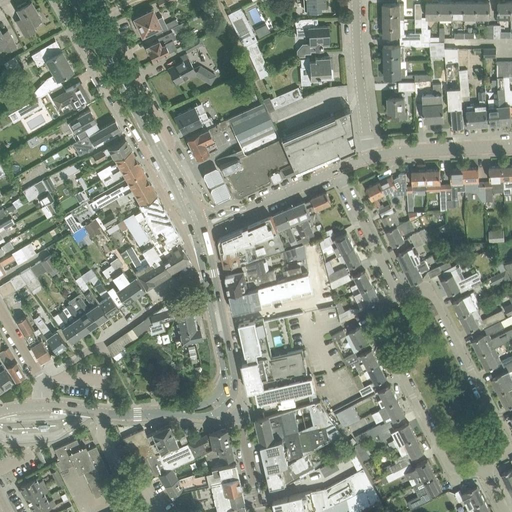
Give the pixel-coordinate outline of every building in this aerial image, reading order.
[(325,0),(305,0),(306,12),(321,11),(321,7),(326,6),(325,0)] [(427,1),(427,18),(440,18),(440,1),(439,1),(439,0),(438,0),(432,0),(432,1),(427,1)] [(22,18),(16,21),(25,36),(35,30),(31,23),(41,18),(31,1),(17,9),(22,18)] [(440,1),(440,18),(452,17),(452,1),(440,1)] [(452,1),(452,17),(464,17),(464,1),(452,1)] [(464,1),(464,17),(477,17),(477,1),(464,1)] [(489,17),(489,1),(477,1),(477,17),(489,17)] [(498,1),(498,17),(511,17),(511,1),(498,1)] [(404,3),(383,4),(383,8),(384,8),(384,19),(401,19),(401,12),(404,12),(404,3)] [(227,13),(243,46),(245,45),(255,40),(256,40),(240,7),(227,13)] [(157,18),(152,9),(134,18),(142,35),(161,26),(163,30),(178,23),(175,18),(165,23),(162,16),(157,18)] [(422,17),(421,19),(421,33),(422,33),(422,39),(422,41),(429,41),(440,41),(440,36),(439,36),(430,36),(430,28),(427,29),(426,17),(422,17)] [(384,31),(383,31),(383,35),(393,34),(400,34),(404,34),(404,19),(401,19),(384,19),(384,31)] [(183,22),(172,27),(175,32),(186,27),(183,22)] [(310,51),(315,50),(315,47),(322,47),(322,45),(329,44),(327,25),(296,27),(297,35),(309,34),(310,42),(302,43),(296,50),(297,56),(304,55),(304,53),(310,52),(310,51)] [(500,25),(494,25),(494,37),(497,37),(507,37),(511,37),(511,32),(500,32),(500,25)] [(473,33),(464,33),(464,37),(477,37),(477,28),(473,28),(473,33)] [(16,45),(15,43),(7,30),(2,33),(0,30),(0,46),(2,45),(6,51),(16,45)] [(175,38),(172,31),(158,38),(159,40),(149,45),(151,48),(148,49),(153,60),(162,55),(169,52),(165,43),(175,38)] [(199,45),(196,39),(184,46),(187,52),(199,45)] [(50,83),(64,75),(73,70),(70,65),(69,65),(67,61),(61,51),(62,51),(56,40),(31,54),(38,66),(47,61),(54,74),(47,78),(50,83)] [(255,40),(245,45),(260,78),(270,73),(256,40),(255,40)] [(444,41),(440,41),(429,41),(429,46),(430,56),(445,55),(445,48),(444,41)] [(394,45),(384,45),(384,49),(385,49),(385,61),(406,60),(406,45),(400,45),(394,45)] [(458,61),(457,48),(445,48),(445,55),(445,62),(458,61)] [(497,48),(484,48),(484,56),(497,56),(497,48)] [(200,65),(194,68),(186,54),(180,57),(182,61),(169,69),(176,82),(193,72),(194,75),(196,74),(210,83),(215,74),(200,65)] [(21,66),(15,56),(3,62),(9,72),(21,66)] [(331,75),(329,56),(315,57),(315,59),(309,60),(309,58),(306,58),(300,59),(301,67),(310,66),(311,82),(318,81),(318,80),(330,79),(329,76),(331,75)] [(385,72),(384,72),(384,76),(394,76),(406,76),(406,67),(402,67),(402,61),(406,61),(406,60),(385,61),(385,72)] [(511,61),(508,61),(497,61),(497,73),(497,74),(511,73),(511,61)] [(467,69),(459,69),(460,91),(461,91),(461,96),(469,95),(467,69)] [(498,89),(498,92),(501,123),(511,122),(511,116),(511,88),(504,89),(504,77),(511,76),(511,73),(497,74),(497,79),(498,89)] [(66,101),(69,107),(74,105),(75,106),(85,101),(84,100),(88,98),(80,82),(65,90),(62,83),(48,91),(57,107),(66,101)] [(415,82),(399,82),(399,90),(415,90),(415,82)] [(425,121),(444,119),(443,109),(441,83),(433,84),(434,94),(423,95),(425,121)] [(323,94),(349,93),(348,85),(323,86),(323,94)] [(274,109),(297,99),(303,97),(298,86),(269,98),(274,109)] [(461,91),(460,91),(458,91),(457,89),(453,89),(447,90),(449,109),(452,108),(453,127),(464,126),(463,119),(461,96),(461,91)] [(485,91),(479,92),(480,105),(475,105),(475,106),(467,106),(468,119),(463,119),(464,126),(488,124),(485,91)] [(501,123),(498,92),(494,92),(494,98),(488,98),(489,114),(490,124),(501,123)] [(46,93),(34,100),(37,105),(49,99),(46,93)] [(395,117),(407,117),(407,110),(405,110),(405,97),(398,97),(388,98),(389,112),(395,111),(395,117)] [(264,101),(228,118),(244,153),(245,154),(280,138),(279,136),(264,101)] [(200,121),(203,128),(204,129),(214,124),(214,123),(211,116),(208,117),(201,103),(184,111),(175,115),(182,130),(200,121)] [(280,138),(291,162),(296,172),(355,147),(351,116),(350,106),(333,113),(335,118),(283,141),(280,138)] [(76,132),(80,139),(89,134),(99,128),(95,121),(96,120),(90,109),(69,120),(70,121),(67,123),(72,132),(75,131),(76,133),(76,132)] [(187,138),(186,139),(195,158),(217,146),(214,140),(206,145),(204,141),(213,137),(211,134),(228,126),(224,118),(214,123),(214,124),(204,129),(203,128),(186,137),(187,138)] [(89,134),(80,139),(71,144),(72,144),(73,144),(79,155),(117,135),(117,136),(122,133),(115,119),(99,128),(89,134)] [(111,151),(115,157),(131,148),(125,137),(93,155),(96,162),(107,156),(106,154),(111,151)] [(221,164),(220,167),(222,172),(225,173),(235,195),(238,196),(271,181),(274,182),(282,178),(283,176),(279,169),(280,167),(291,162),(280,138),(245,154),(244,153),(221,164)] [(101,178),(137,158),(131,148),(115,157),(118,162),(112,165),(111,164),(97,172),(101,178)] [(123,172),(126,178),(143,169),(137,158),(101,178),(105,185),(119,177),(118,175),(123,172)] [(511,164),(503,165),(504,178),(504,191),(504,192),(505,192),(511,192),(511,187),(511,186),(511,164)] [(490,181),(485,181),(485,187),(486,201),(491,201),(493,201),(492,192),(504,191),(504,178),(503,165),(489,166),(490,176),(490,179),(490,181)] [(283,169),(286,176),(294,172),(291,166),(283,169)] [(453,199),(452,183),(453,199),(458,198),(458,190),(466,190),(465,180),(465,167),(451,168),(451,178),(451,181),(451,183),(446,184),(446,196),(446,199),(453,199)] [(478,167),(465,167),(465,180),(466,190),(479,189),(479,187),(485,187),(485,181),(484,181),(479,182),(479,180),(479,177),(478,167)] [(413,185),(407,186),(407,193),(407,194),(408,202),(408,207),(408,211),(414,211),(413,205),(414,205),(414,197),(413,197),(413,192),(417,192),(417,190),(427,189),(427,188),(427,183),(426,170),(425,170),(425,168),(419,168),(419,170),(412,170),(413,185)] [(99,207),(109,202),(116,197),(116,198),(148,179),(143,169),(126,178),(130,183),(124,187),(123,185),(106,195),(106,193),(95,199),(99,207)] [(440,169),(426,170),(427,183),(427,188),(441,188),(440,179),(440,169)] [(204,175),(203,178),(207,188),(210,189),(211,191),(210,193),(215,204),(218,204),(229,199),(229,196),(218,171),(215,170),(204,175)] [(392,175),(379,181),(385,192),(391,189),(393,193),(407,193),(407,186),(406,173),(399,174),(399,176),(394,179),(392,175)] [(49,176),(44,179),(50,190),(55,187),(49,176)] [(81,176),(77,178),(84,189),(87,186),(81,176)] [(23,190),(29,200),(38,195),(48,189),(42,178),(23,190)] [(140,202),(156,193),(148,179),(116,198),(120,204),(130,198),(129,196),(135,193),(140,202)] [(379,181),(366,187),(377,208),(381,205),(377,196),(385,192),(379,181)] [(48,189),(38,195),(44,205),(54,199),(48,189)] [(83,189),(80,191),(86,200),(88,199),(83,189)] [(86,200),(80,191),(75,194),(81,204),(86,201),(86,200)] [(312,200),(316,209),(331,202),(327,191),(311,198),(312,200)] [(141,210),(135,214),(134,214),(141,226),(149,222),(160,243),(175,235),(176,237),(180,234),(156,193),(140,202),(138,204),(141,210)] [(59,209),(54,200),(45,205),(41,207),(46,217),(59,209)] [(313,221),(320,218),(316,209),(312,200),(306,202),(305,201),(295,205),(309,237),(314,235),(313,232),(313,231),(307,217),(310,215),(313,221)] [(389,204),(379,209),(383,217),(394,211),(390,203),(389,204)] [(4,209),(2,207),(0,208),(0,216),(15,208),(14,207),(13,204),(9,206),(4,209)] [(296,221),(302,238),(297,240),(299,245),(304,244),(304,243),(310,241),(309,237),(295,205),(284,210),(290,224),(296,221)] [(284,226),(290,241),(292,247),(293,247),(296,246),(299,245),(297,240),(296,238),(290,224),(284,210),(274,214),(280,228),(284,226)] [(414,211),(408,211),(410,218),(421,213),(420,210),(414,211)] [(102,229),(105,227),(105,226),(117,219),(112,211),(101,217),(100,216),(96,218),(102,229)] [(383,217),(381,217),(388,230),(386,230),(393,245),(402,241),(405,240),(402,234),(408,231),(403,222),(400,224),(397,216),(394,212),(394,211),(383,217)] [(64,217),(72,231),(82,226),(79,221),(75,220),(71,212),(64,217)] [(134,212),(123,219),(127,227),(142,250),(145,248),(148,247),(150,250),(149,251),(155,260),(152,262),(162,278),(170,273),(158,254),(149,239),(141,226),(134,214),(135,214),(134,212)] [(241,263),(242,262),(241,261),(248,259),(245,249),(255,246),(259,257),(263,256),(263,257),(274,253),(282,251),(286,250),(285,249),(271,215),(260,220),(266,235),(253,239),(237,244),(238,245),(221,250),(225,266),(227,266),(228,268),(241,265),(241,263)] [(0,230),(4,228),(15,222),(12,217),(0,223),(0,230)] [(100,226),(95,218),(84,225),(91,236),(100,231),(98,227),(100,226)] [(121,231),(127,227),(123,219),(116,223),(119,227),(121,231)] [(237,244),(253,239),(266,235),(260,220),(229,232),(230,235),(218,237),(219,241),(221,250),(238,245),(237,244)] [(149,239),(158,254),(170,273),(191,260),(180,243),(184,241),(180,234),(176,237),(175,235),(160,243),(149,222),(141,226),(149,239)] [(106,230),(109,234),(119,227),(116,223),(106,230)] [(425,228),(410,235),(413,241),(417,239),(429,233),(432,231),(429,226),(425,228)] [(334,228),(325,231),(327,236),(330,235),(336,233),(335,229),(334,228)] [(0,244),(0,253),(12,247),(24,240),(23,239),(25,238),(24,237),(26,236),(23,231),(6,241),(0,244)] [(322,248),(333,243),(338,255),(343,253),(342,252),(354,247),(347,232),(335,237),(336,238),(332,240),(330,235),(327,236),(320,239),(322,248)] [(429,233),(417,239),(413,241),(415,247),(432,238),(429,233)] [(130,245),(125,249),(130,257),(138,270),(135,271),(146,288),(154,283),(139,260),(130,245)] [(286,250),(282,251),(283,258),(298,254),(296,246),(293,247),(286,250)] [(413,246),(398,254),(405,269),(421,260),(417,251),(415,252),(413,246)] [(12,253),(0,259),(0,273),(5,271),(2,265),(14,258),(17,263),(27,258),(20,247),(11,252),(12,253)] [(142,250),(145,256),(139,260),(154,283),(162,278),(152,262),(155,260),(149,251),(150,250),(148,247),(145,248),(142,250)] [(342,252),(343,253),(338,255),(341,261),(346,259),(350,267),(361,261),(354,247),(342,252)] [(57,264),(51,254),(41,260),(48,271),(49,270),(52,275),(60,269),(57,265),(57,264)] [(114,270),(115,269),(134,297),(145,289),(136,276),(130,280),(120,266),(122,264),(117,256),(109,262),(110,264),(114,270)] [(421,260),(405,269),(412,283),(423,278),(420,272),(429,268),(425,259),(421,260)] [(501,259),(494,262),(498,270),(499,269),(501,272),(502,272),(507,269),(504,264),(501,259)] [(236,272),(226,274),(228,284),(230,292),(259,286),(269,283),(277,281),(274,270),(267,272),(264,260),(243,265),(244,270),(236,272)] [(41,261),(30,267),(36,277),(47,271),(41,261)] [(114,270),(110,264),(101,270),(105,276),(107,277),(111,275),(119,287),(116,290),(125,303),(134,297),(115,269),(114,270)] [(462,291),(466,289),(466,290),(480,283),(479,282),(482,281),(477,271),(463,278),(463,275),(461,271),(458,270),(456,264),(442,271),(445,277),(441,279),(449,294),(460,288),(462,291)] [(439,265),(427,271),(430,277),(442,271),(439,265)] [(301,266),(287,269),(289,278),(298,275),(303,274),(301,266)] [(345,266),(329,274),(331,281),(348,273),(345,266)] [(30,290),(41,284),(36,277),(30,267),(19,273),(26,283),(30,290)] [(358,283),(351,286),(354,293),(361,289),(361,290),(372,284),(365,270),(354,275),(358,283)] [(506,271),(500,273),(503,279),(504,283),(510,280),(506,271)] [(303,274),(298,275),(303,293),(308,292),(312,291),(313,291),(309,272),(303,274)] [(19,273),(10,279),(16,289),(26,283),(19,273)] [(95,273),(89,278),(102,297),(103,296),(104,298),(99,302),(108,315),(119,307),(95,273)] [(331,281),(332,287),(351,278),(348,273),(331,281)] [(289,278),(293,296),(298,295),(298,294),(302,293),(302,294),(303,294),(303,293),(298,275),(289,278)] [(289,278),(279,281),(283,299),(288,297),(292,296),(292,297),(293,296),(289,278)] [(0,293),(2,297),(16,289),(10,279),(0,284),(0,293)] [(277,281),(269,283),(273,301),(278,300),(282,299),(283,299),(279,281),(277,281)] [(269,283),(259,286),(261,294),(263,304),(269,303),(268,303),(272,302),(273,302),(273,301),(269,283)] [(361,290),(361,289),(354,293),(361,306),(365,306),(367,305),(380,299),(372,284),(361,290)] [(230,292),(229,292),(233,311),(236,310),(254,306),(262,304),(263,304),(261,294),(259,286),(230,292)] [(93,306),(89,308),(98,322),(107,316),(89,290),(84,294),(93,306)] [(468,294),(453,301),(457,310),(456,311),(458,315),(460,315),(460,316),(472,310),(474,309),(481,306),(473,291),(468,294)] [(89,308),(79,293),(68,300),(70,303),(71,303),(80,315),(89,328),(98,322),(89,308)] [(69,304),(66,306),(71,312),(66,315),(80,335),(89,328),(80,315),(71,303),(70,303),(68,300),(67,301),(69,304)] [(162,321),(176,317),(175,312),(174,308),(176,308),(174,301),(173,301),(172,300),(150,315),(152,322),(149,323),(151,330),(150,330),(151,334),(165,330),(162,321)] [(80,335),(66,315),(59,304),(54,308),(66,324),(61,327),(71,341),(80,335)] [(176,317),(179,332),(180,332),(181,338),(175,339),(176,346),(188,344),(187,340),(202,337),(200,327),(197,328),(193,308),(175,312),(176,317)] [(343,311),(339,313),(339,316),(341,321),(354,315),(351,308),(345,311),(343,311)] [(461,317),(459,319),(461,322),(463,322),(464,323),(468,331),(477,326),(479,325),(482,323),(485,328),(490,325),(501,320),(501,319),(506,317),(502,309),(482,319),(477,308),(475,309),(474,309),(472,310),(460,316),(461,317)] [(38,313),(32,318),(36,322),(56,351),(66,344),(56,330),(52,333),(42,318),(38,313)] [(40,332),(37,327),(33,330),(33,328),(26,315),(16,321),(39,360),(43,360),(50,355),(41,338),(39,339),(36,334),(40,332)] [(311,403),(317,401),(315,390),(316,390),(312,374),(308,375),(303,349),(272,355),(264,318),(239,323),(246,354),(242,355),(249,390),(255,389),(258,402),(261,402),(262,406),(268,405),(267,400),(274,399),(308,391),(311,403)] [(501,320),(490,325),(494,332),(504,327),(501,320)] [(142,321),(137,325),(143,333),(148,329),(142,321)] [(137,325),(132,328),(138,336),(143,333),(137,325)] [(369,338),(367,334),(365,334),(361,325),(349,331),(356,346),(368,340),(367,339),(369,338)] [(483,334),(472,340),(480,355),(495,347),(511,338),(511,327),(491,338),(488,333),(484,335),(483,334)] [(132,328),(128,331),(133,340),(138,336),(132,328)] [(335,340),(338,339),(346,335),(343,329),(332,335),(335,340)] [(128,331),(123,335),(128,343),(133,340),(128,331)] [(123,335),(118,338),(124,346),(125,345),(128,343),(123,335)] [(118,338),(113,342),(118,350),(124,346),(118,338)] [(118,350),(113,342),(108,345),(113,353),(118,350)] [(113,353),(112,354),(116,361),(125,355),(124,353),(127,351),(125,348),(126,347),(125,345),(124,346),(118,350),(113,353)] [(0,352),(0,354),(7,366),(15,380),(24,373),(9,347),(0,352)] [(504,366),(511,362),(511,354),(501,360),(495,347),(480,355),(487,369),(502,362),(504,366)] [(372,348),(360,354),(364,361),(360,363),(364,370),(379,362),(372,348)] [(343,358),(347,365),(359,359),(355,352),(343,358)] [(364,370),(367,377),(371,375),(375,383),(387,377),(382,369),(383,367),(381,363),(380,364),(379,362),(364,370)] [(511,370),(511,362),(504,366),(506,371),(491,378),(499,393),(510,387),(511,386),(511,376),(509,371),(511,370)] [(0,378),(5,386),(13,381),(8,372),(4,367),(1,363),(0,363),(0,378)] [(172,384),(169,373),(158,376),(161,387),(172,384)] [(370,383),(359,388),(362,395),(374,389),(370,383)] [(382,398),(378,400),(382,408),(398,400),(390,385),(379,391),(382,398)] [(506,407),(511,404),(511,391),(510,387),(499,393),(506,407)] [(262,444),(261,444),(267,470),(279,467),(307,452),(342,433),(330,417),(320,400),(317,401),(311,403),(306,404),(307,408),(310,407),(316,423),(301,429),(277,438),(262,444)] [(380,423),(355,436),(358,442),(361,441),(365,438),(366,439),(378,433),(378,432),(392,425),(390,421),(393,419),(394,420),(405,414),(398,400),(382,408),(378,409),(385,422),(381,424),(380,423)] [(336,412),(344,427),(360,419),(353,404),(336,412)] [(269,416),(256,419),(262,444),(277,438),(301,429),(294,408),(269,416)] [(401,435),(394,439),(397,446),(416,437),(409,422),(398,428),(401,435)] [(166,471),(171,468),(195,457),(187,443),(179,447),(178,445),(169,425),(146,435),(143,428),(123,437),(138,470),(150,465),(155,476),(158,474),(166,471)] [(392,425),(378,432),(378,433),(381,438),(395,431),(392,425)] [(187,443),(195,457),(203,453),(206,452),(208,451),(214,449),(214,447),(231,443),(230,442),(230,443),(229,439),(230,438),(229,438),(228,434),(228,433),(227,433),(227,429),(227,428),(209,432),(187,443)] [(397,446),(402,456),(410,452),(412,457),(424,451),(416,437),(397,446)] [(87,449),(85,444),(80,447),(77,438),(54,449),(59,459),(57,461),(61,470),(74,464),(78,472),(83,470),(95,497),(115,488),(96,445),(87,449)] [(362,441),(354,445),(357,450),(364,446),(362,441)] [(208,451),(206,452),(203,453),(211,460),(212,464),(234,459),(231,443),(214,447),(214,449),(208,451)] [(356,449),(350,453),(355,463),(362,460),(356,449)] [(301,478),(308,474),(316,469),(314,466),(307,452),(303,454),(279,467),(267,470),(272,492),(287,487),(285,482),(299,474),(301,478)] [(411,463),(410,462),(408,457),(390,465),(393,471),(400,468),(411,463)] [(511,467),(502,473),(509,488),(511,486),(511,458),(511,459),(511,461),(511,467)] [(417,466),(405,472),(408,478),(416,475),(419,481),(435,473),(427,459),(416,465),(417,466)] [(178,478),(165,486),(171,496),(183,488),(206,484),(238,476),(235,463),(231,464),(231,462),(229,462),(211,466),(212,471),(205,472),(206,474),(194,477),(193,473),(188,474),(179,478),(178,478)] [(275,499),(274,499),(276,511),(359,511),(370,507),(382,500),(363,468),(363,467),(357,470),(327,488),(327,487),(277,498),(277,499),(275,500),(275,499)] [(166,471),(158,474),(165,486),(178,478),(171,468),(166,471)] [(383,483),(388,480),(389,481),(403,474),(400,468),(393,471),(381,477),(383,483)] [(51,471),(53,474),(55,479),(60,477),(56,469),(51,471)] [(419,494),(407,501),(411,508),(425,502),(422,496),(430,492),(431,494),(442,488),(435,473),(419,481),(414,484),(418,493),(419,494)] [(171,496),(174,503),(179,511),(204,511),(217,509),(218,509),(237,505),(244,503),(238,476),(206,484),(183,488),(171,496)] [(36,477),(20,486),(25,495),(45,485),(42,479),(38,481),(36,477)] [(48,490),(45,485),(25,495),(30,505),(46,497),(44,493),(48,490)] [(464,499),(469,508),(485,500),(477,485),(466,491),(462,493),(460,489),(456,491),(455,493),(459,501),(464,499)] [(48,501),(46,497),(30,505),(34,511),(40,511),(55,504),(52,498),(48,501)] [(490,511),(485,500),(469,508),(470,511),(490,511)] [(237,505),(218,509),(218,511),(245,511),(244,506),(244,503),(237,505)]
